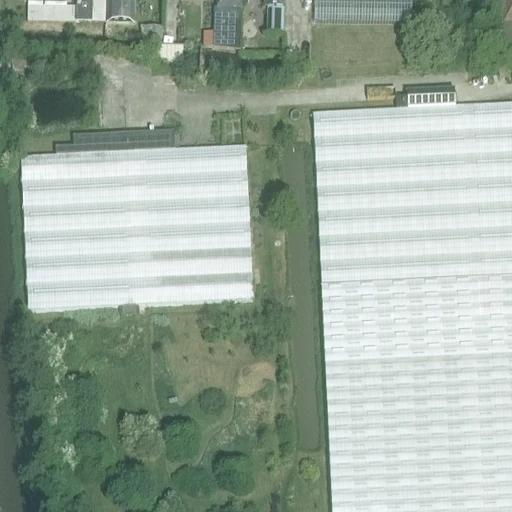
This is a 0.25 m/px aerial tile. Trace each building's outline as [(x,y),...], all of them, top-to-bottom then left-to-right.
[(91,24),(91,0),(75,0),(75,24),(91,24)] [(131,0),(110,0),(110,12),(110,25),(131,25),(131,0)] [(216,0),(216,10),(213,10),(212,53),(240,53),(240,0),(216,0)] [(283,0),(263,0),(264,9),(283,9),(283,0)] [(411,25),(411,0),(314,0),(314,24),(411,25)] [(511,0),(501,1),(503,41),(511,40),(511,0)] [(406,94),(406,101),(395,101),(396,112),(312,116),(328,441),(328,443),(331,511),(511,511),(511,106),(455,109),(454,91),(406,94)] [(173,134),(126,136),(72,139),(73,150),(54,151),(55,158),(20,160),(28,314),(253,303),(245,149),(174,153),(173,134)]
